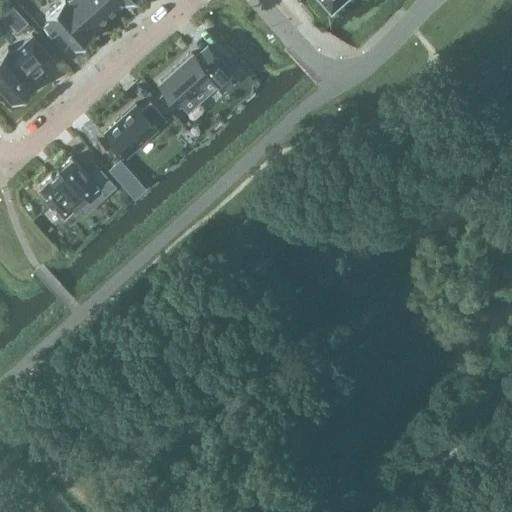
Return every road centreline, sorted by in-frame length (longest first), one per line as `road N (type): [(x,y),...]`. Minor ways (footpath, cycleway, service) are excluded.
road 1 (unclassified): [(0,386),(296,113),(340,84)]
road 2 (residential): [(193,0),(8,161),(0,152)]
road 3 (unclassified): [(340,84),(433,0)]
